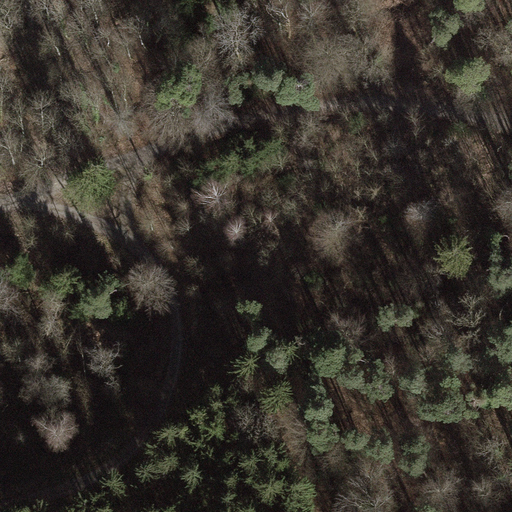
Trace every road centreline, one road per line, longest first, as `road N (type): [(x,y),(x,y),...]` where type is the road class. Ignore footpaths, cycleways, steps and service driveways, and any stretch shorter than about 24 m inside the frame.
road 1 (track): [(20,202),(154,148),(283,112),(382,103),(511,129)]
road 2 (track): [(0,507),(96,475),(148,434),(169,397),(180,335),(170,283),(130,239),(20,202)]
